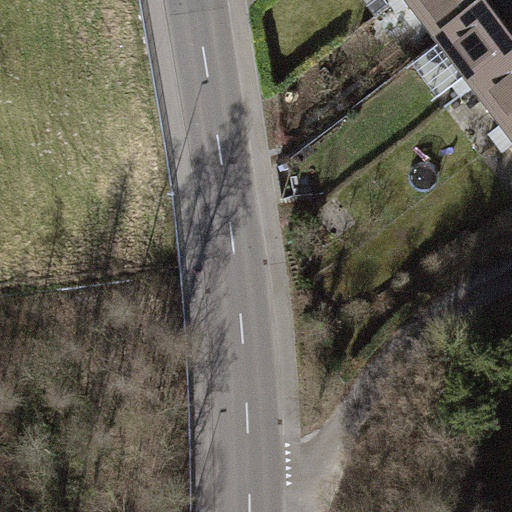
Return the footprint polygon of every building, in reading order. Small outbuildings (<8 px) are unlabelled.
[(405,0),(393,0),(390,2),(395,9),(405,0)] [(444,44),(502,0),(405,0),(395,9),(399,14),(414,4),(444,44)] [(511,65),(511,0),(502,0),(444,44),(475,84),(460,95),(465,101),(480,90),(511,65)] [(511,137),(511,65),(480,90),(510,130),(496,141),(500,147),(511,137)] [(511,137),(500,147),(505,153),(511,147),(511,137)]
